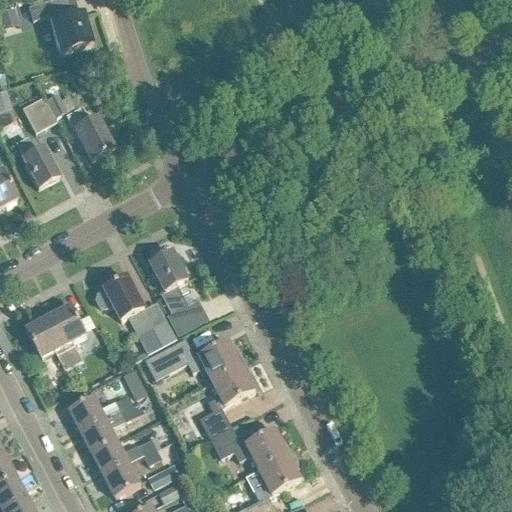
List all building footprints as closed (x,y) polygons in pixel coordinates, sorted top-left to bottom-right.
[(72,24),(65,2),(64,0),(48,0),(32,5),(34,12),(27,14),(31,28),(46,24),(58,62),(91,52),(82,21),(72,24)] [(0,118),(10,116),(5,99),(0,100),(0,118)] [(55,125),(67,118),(57,100),(45,107),(55,125)] [(35,140),(57,129),(43,104),(21,115),(35,140)] [(85,128),(78,116),(64,123),(72,137),(72,136),(89,168),(113,156),(95,123),(85,128)] [(36,196),(58,185),(41,154),(33,158),(27,145),(15,151),(22,165),(20,166),(36,196)] [(0,215),(16,207),(0,178),(0,215)] [(188,313),(178,294),(189,288),(174,259),(150,272),(165,300),(162,301),(172,321),(180,317),(188,313)] [(154,334),(128,284),(104,296),(105,298),(98,302),(97,308),(100,315),(106,317),(113,313),(122,329),(130,325),(147,357),(132,365),(135,369),(149,361),(178,346),(167,327),(154,334)] [(180,317),(172,321),(168,323),(170,329),(178,343),(203,329),(209,326),(199,307),(188,313),(180,317)] [(50,325),(75,372),(83,368),(73,349),(87,342),(72,313),(50,325)] [(65,377),(75,372),(50,325),(27,337),(42,366),(55,359),(65,377)] [(214,389),(245,372),(237,357),(234,359),(229,349),(196,366),(186,347),(146,368),(156,388),(190,370),(195,380),(206,374),(214,389)] [(213,446),(232,435),(222,416),(255,398),(250,388),(253,386),(245,372),(214,389),(222,404),(210,410),(215,420),(202,427),(213,446)] [(140,387),(128,393),(135,407),(147,401),(140,387)] [(107,427),(135,412),(130,402),(116,409),(101,417),(95,405),(70,418),(81,440),(107,427)] [(135,412),(107,427),(81,440),(93,462),(118,449),(112,437),(127,429),(144,420),(140,411),(138,411),(135,412)] [(260,477),(291,460),(284,445),(281,447),(275,436),(242,454),(232,435),(213,446),(223,466),(236,459),(241,468),(252,462),(260,477)] [(104,484),(130,470),(118,449),(93,462),(104,484)] [(158,457),(144,463),(149,473),(163,466),(158,457)] [(271,511),(268,506),(302,488),(297,477),(300,475),(291,460),(260,477),(268,491),(256,497),(261,507),(251,511),(271,511)] [(0,491),(14,484),(2,462),(0,463),(0,491)] [(116,506),(141,492),(130,470),(104,484),(116,506)] [(156,496),(181,483),(174,471),(150,484),(156,496)] [(0,511),(14,511),(25,506),(14,484),(0,491),(0,511)]
